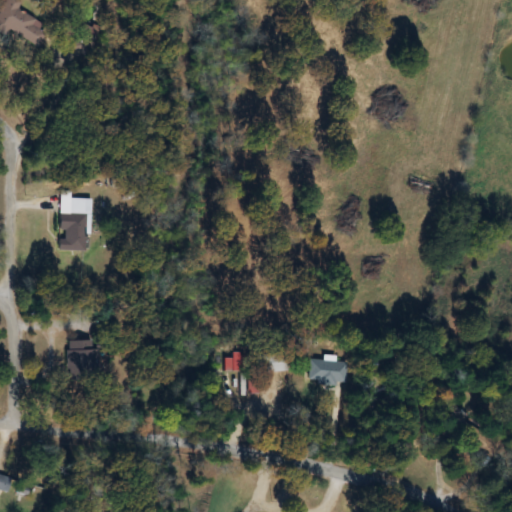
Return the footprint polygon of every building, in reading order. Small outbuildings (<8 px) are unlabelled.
[(9,30),(34,49),(47,31),(17,9),(20,5),(13,0),(8,0),(0,11),(0,36),(2,39),(9,30)] [(71,48),(85,54),(93,36),(79,30),(71,48)] [(86,200),(67,199),(67,192),(58,192),(56,252),(84,252),(86,200)] [(93,380),(92,341),(64,342),(65,380),(93,380)] [(286,373),(286,354),(257,354),(257,373),(286,373)] [(304,384),(344,387),(346,364),(306,360),(304,384)]
